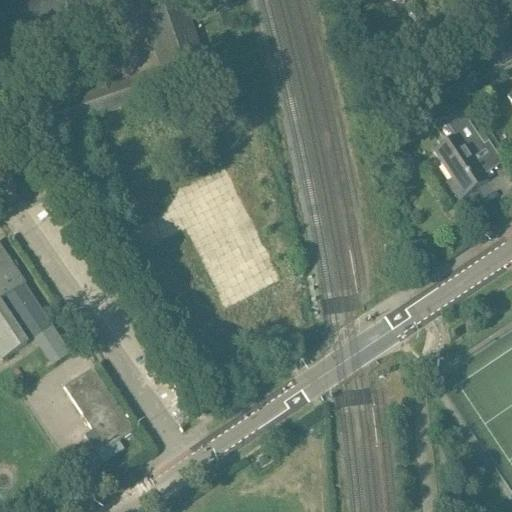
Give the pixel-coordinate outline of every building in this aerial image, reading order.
[(0,0),(0,28),(82,0),(0,0)] [(185,0),(177,0),(148,10),(169,72),(50,114),(58,136),(213,82),(185,0)] [(390,0),(394,8),(415,0),(390,0)] [(451,63),(442,68),(449,78),(458,73),(451,63)] [(390,73),(376,79),(383,95),(397,90),(390,73)] [(438,79),(428,86),(438,101),(448,94),(438,79)] [(447,122),(458,137),(434,153),(452,180),(446,184),(458,203),(488,183),(463,145),(477,136),(461,113),(447,122)] [(26,345),(51,328),(24,288),(25,287),(0,250),(0,360),(2,363),(27,346),(26,345)] [(106,453),(135,434),(93,371),(64,391),(93,433),(106,453)] [(50,447),(64,438),(46,411),(33,420),(50,447)] [(265,457),(259,461),(263,467),(269,462),(265,457)] [(76,475),(83,486),(87,491),(95,486),(91,481),(84,470),(81,466),(73,471),(76,475)]
